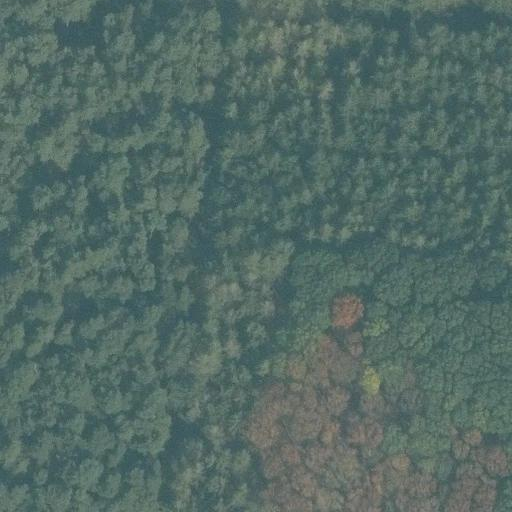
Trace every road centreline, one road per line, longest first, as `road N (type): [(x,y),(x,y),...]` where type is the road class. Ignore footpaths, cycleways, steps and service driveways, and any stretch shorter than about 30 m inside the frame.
road 1 (track): [(204,28),(142,511)]
road 2 (track): [(207,0),(204,28),(511,28)]
